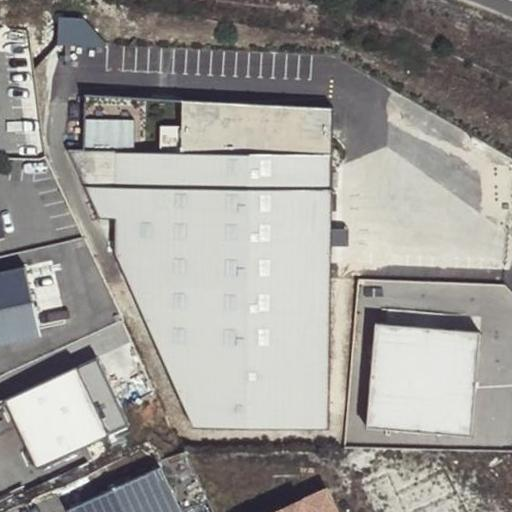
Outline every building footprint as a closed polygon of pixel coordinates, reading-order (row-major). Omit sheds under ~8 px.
[(93,18),(58,17),(58,43),(92,44),(93,18)] [(329,109),(179,105),(178,154),(66,148),(96,220),(111,224),(111,253),(191,432),(330,435),(329,109)] [(22,274),(0,278),(0,350),(38,342),(22,274)] [(479,335),(374,324),(364,426),(468,436),(479,335)] [(97,361),(1,403),(35,470),(127,425),(97,361)] [(172,511),(155,477),(82,511),(172,511)] [(336,511),(326,490),(277,511),(336,511)]
